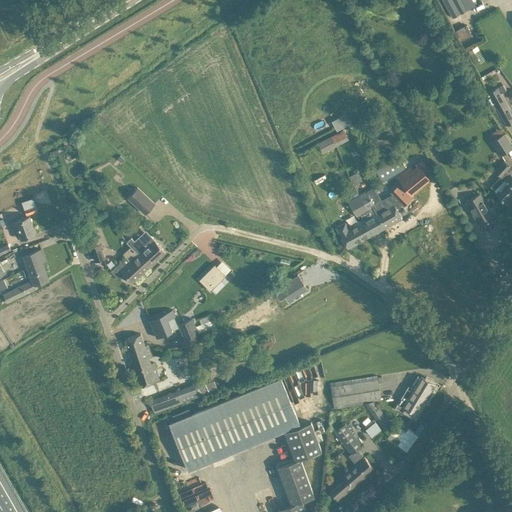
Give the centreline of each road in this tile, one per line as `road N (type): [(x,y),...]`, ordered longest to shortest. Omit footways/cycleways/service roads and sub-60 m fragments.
road 1 (unclassified): [(457,383),(420,317),(344,263),(221,228),(197,232),(105,321)]
road 2 (unclassified): [(0,142),(42,78),(169,0)]
road 3 (unclassified): [(169,511),(105,321)]
road 4 (unclassified): [(355,511),(432,427),(457,383)]
road 5 (unclassified): [(105,321),(51,168)]
